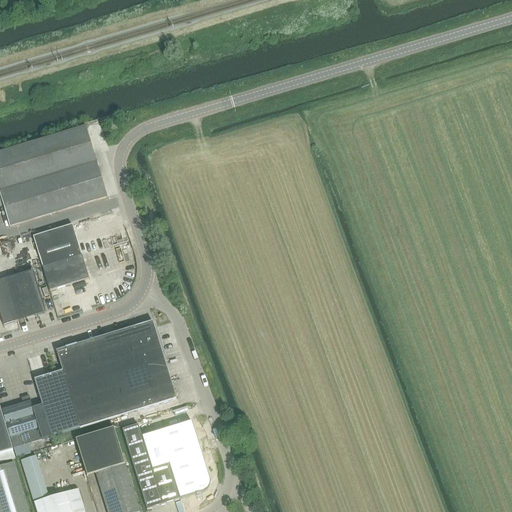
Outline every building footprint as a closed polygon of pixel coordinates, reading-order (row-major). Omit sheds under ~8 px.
[(85,128),(0,153),(0,197),(3,207),(10,228),(107,198),(85,128)] [(72,225),(33,237),(49,290),(88,278),(72,225)] [(0,280),(0,314),(3,326),(45,313),(32,271),(0,280)] [(61,295),(76,290),(74,284),(59,288),(61,295)] [(62,372),(80,429),(176,400),(153,322),(56,352),(62,372)] [(80,429),(62,372),(34,381),(42,406),(51,438),(80,429)] [(17,459),(31,454),(28,445),(42,440),(39,429),(29,397),(22,399),(23,404),(2,411),(14,449),(17,459)] [(0,453),(13,450),(0,408),(0,453)] [(209,483),(191,423),(141,437),(152,472),(169,466),(179,500),(204,492),(208,490),(209,486),(209,483)] [(138,426),(122,431),(147,510),(179,500),(169,466),(152,472),(141,437),(138,426)] [(92,475),(96,474),(107,511),(139,511),(125,465),(114,428),(76,440),(87,477),(92,475)] [(48,446),(53,444),(50,432),(45,433),(48,446)] [(39,456),(21,460),(26,488),(30,487),(32,496),(47,493),(39,456)] [(28,511),(14,464),(0,468),(0,511),(28,511)] [(85,475),(77,476),(79,490),(86,489),(85,475)] [(73,511),(68,493),(34,503),(36,511),(73,511)]
